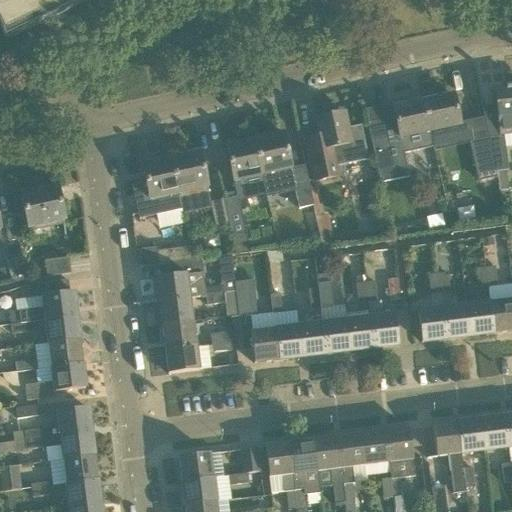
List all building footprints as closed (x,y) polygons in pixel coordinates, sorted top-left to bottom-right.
[(0,0),(0,38),(77,0),(0,0)] [(511,87),(494,90),(501,136),(501,137),(503,136),(505,148),(511,147),(511,87)] [(453,95),(424,102),(430,131),(459,125),(453,95)] [(430,131),(424,102),(392,108),(395,121),(380,124),(376,121),(366,123),(370,143),(380,184),(408,177),(399,138),(430,131)] [(360,126),(346,129),(343,113),(316,119),(319,135),(303,139),(313,183),(341,177),(339,167),(368,161),(360,126)] [(299,208),(304,207),(311,205),(313,205),(305,166),(290,169),(282,133),(254,140),(264,187),(265,193),(294,186),(299,208)] [(501,136),(488,138),(497,182),(499,191),(509,190),(504,171),(508,170),(505,148),(503,136),(501,137),(501,136)] [(497,182),(488,138),(469,142),(477,181),(480,181),(481,185),(497,182)] [(264,187),(254,140),(225,146),(235,194),(264,187)] [(210,203),(206,188),(199,152),(170,158),(181,210),(209,203),(210,203)] [(141,165),(145,183),(131,186),(138,219),(181,210),(170,158),(141,165)] [(50,231),(49,224),(64,221),(56,187),(20,195),(24,212),(12,215),(13,220),(25,217),(28,229),(30,228),(31,237),(46,234),(46,232),(50,231)] [(222,200),(228,224),(235,255),(250,252),(238,197),(222,200)] [(228,224),(222,200),(210,203),(209,203),(214,227),(228,224)] [(420,205),(395,209),(397,221),(422,216),(420,205)] [(492,238),(481,239),(482,248),(493,247),(492,238)] [(141,268),(158,266),(164,265),(192,261),(190,249),(156,253),(155,248),(139,250),(141,268)] [(21,255),(5,259),(11,284),(27,280),(21,255)] [(231,256),(217,257),(220,285),(199,287),(197,273),(155,278),(158,302),(189,298),(189,299),(204,297),(204,296),(222,294),(234,293),(232,283),(234,283),(231,256)] [(68,258),(48,260),(44,261),(46,277),(70,274),(68,258)] [(484,269),(487,287),(498,286),(496,267),(484,269)] [(487,287),(484,269),(475,270),(478,288),(487,287)] [(437,275),(439,294),(449,293),(447,273),(437,275)] [(328,275),(316,277),(317,284),(329,283),(328,275)] [(430,295),(439,294),(437,275),(427,276),(430,295)] [(400,301),(397,279),(387,281),(389,302),(400,301)] [(42,296),(44,308),(18,312),(20,324),(29,323),(45,321),(45,320),(76,316),(73,292),(69,293),(68,281),(27,286),(28,298),(42,296)] [(234,293),(237,317),(238,325),(252,323),(252,321),(246,281),(234,283),(232,283),(234,293)] [(375,282),(365,283),(368,303),(378,302),(375,282)] [(329,283),(317,284),(318,289),(320,308),(332,306),(329,283)] [(358,305),(368,303),(365,283),(355,284),(358,305)] [(311,309),(320,308),(318,289),(308,290),(309,298),(311,309)] [(205,306),(224,304),(222,294),(204,296),(204,297),(205,306)] [(280,294),(270,295),(272,314),(282,313),(280,294)] [(192,322),(189,299),(189,298),(158,302),(161,326),(192,322)] [(511,300),(489,303),(493,334),(511,331),(511,300)] [(489,303),(465,306),(469,337),(493,334),(489,303)] [(445,340),(469,337),(465,306),(451,308),(441,309),(445,340)] [(417,312),(421,343),(445,340),(441,309),(432,310),(417,312)] [(370,318),(374,349),(398,346),(394,315),(370,318)] [(79,341),(76,316),(45,320),(45,321),(48,344),(79,341)] [(350,352),(374,349),(370,318),(346,321),(350,352)] [(350,352),(346,321),(322,324),(326,355),(350,352)] [(161,326),(165,350),(195,346),(192,322),(161,326)] [(30,332),(29,323),(20,324),(10,325),(11,334),(11,335),(30,332)] [(322,324),(321,324),(298,327),(302,358),(326,355),(322,324)] [(298,327),(274,330),(278,361),(302,358),(298,327)] [(278,361),(274,330),(250,333),(254,364),(278,361)] [(209,335),(210,344),(230,341),(229,332),(209,335)] [(48,344),(51,367),(82,364),(79,341),(48,344)] [(231,352),(230,341),(210,344),(212,354),(231,352)] [(168,375),(198,371),(195,346),(165,350),(168,375)] [(15,372),(35,369),(35,361),(14,363),(15,372)] [(82,364),(51,367),(53,382),(25,385),(27,400),(57,396),(56,392),(85,389),(82,364)] [(35,369),(15,372),(15,373),(16,372),(17,382),(37,380),(35,369)] [(37,406),(15,409),(17,420),(39,416),(37,406)] [(56,412),(58,427),(12,433),(13,442),(25,440),(91,432),(87,408),(56,412)] [(504,417),(480,420),(484,451),(508,448),(504,417)] [(480,420),(456,423),(460,454),(484,451),(480,420)] [(460,454),(456,423),(432,426),(436,457),(448,456),(452,494),(465,492),(464,489),(462,470),(460,454)] [(413,460),(409,429),(384,432),(387,463),(389,478),(399,477),(414,475),(411,460),(413,460)] [(91,432),(25,440),(27,450),(61,446),(63,460),(94,456),(91,432)] [(384,432),(359,435),(363,466),(364,466),(387,463),(384,432)] [(359,435),(336,438),(344,504),(345,511),(354,511),(353,503),(354,503),(352,484),(354,484),(352,468),(363,466),(359,435)] [(344,504),(336,438),(312,441),(319,494),(320,494),(319,488),(332,486),(335,505),(344,504)] [(25,440),(13,442),(14,452),(20,451),(27,450),(25,440)] [(312,441),(288,444),(297,510),(297,511),(307,511),(305,496),(319,494),(312,441)] [(264,447),(268,478),(270,494),(285,492),(287,511),(297,510),(288,444),(264,447)] [(240,450),(243,470),(243,474),(247,474),(259,473),(256,448),(240,450)] [(178,458),(181,482),(212,478),(209,454),(178,458)] [(63,460),(66,484),(97,480),(94,456),(63,460)] [(500,465),(503,484),(511,483),(511,481),(510,464),(500,465)] [(13,466),(0,468),(0,481),(1,493),(17,490),(13,466)] [(472,469),(462,470),(464,489),(474,488),(472,469)] [(247,474),(243,474),(243,475),(228,476),(229,486),(248,484),(247,474)] [(399,477),(389,478),(392,498),(402,497),(399,477)] [(181,482),(184,506),(215,502),(212,478),(181,482)] [(392,498),(389,478),(380,480),(383,499),(392,498)] [(97,480),(66,484),(69,507),(100,503),(97,480)] [(30,485),(30,488),(32,498),(51,496),(50,482),(30,485)] [(216,511),(215,502),(184,506),(185,511),(216,511)] [(100,511),(100,503),(69,507),(69,511),(100,511)]
